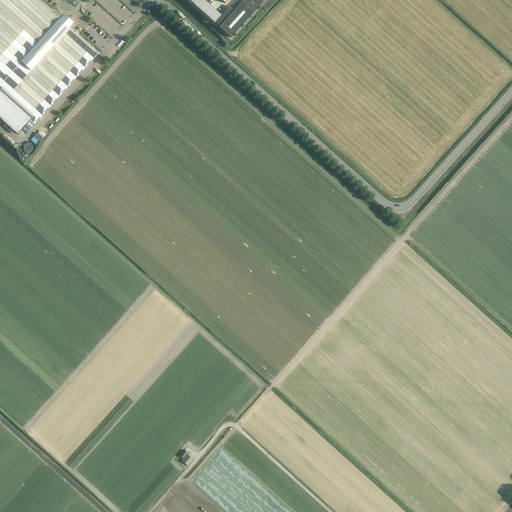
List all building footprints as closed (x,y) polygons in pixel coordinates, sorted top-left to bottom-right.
[(38,0),(0,0),(0,118),(17,134),(29,121),(34,126),(98,54),(69,27),(67,25),(68,24),(71,21),(68,19),(66,17),(64,20),(62,21),(60,19),(38,0)] [(221,15),(203,0),(188,0),(215,23),(215,22),(221,15)] [(231,38),(264,1),(263,0),(243,0),(234,10),(230,7),(215,22),(220,26),(219,27),(231,38)] [(67,25),(69,27),(71,26),(74,22),(69,18),(64,14),(61,17),(60,19),(62,21),(64,20),(66,17),(68,19),(71,21),(68,24),(67,25)] [(37,132),(31,140),(36,144),(43,137),(37,132)] [(186,457),(186,456),(188,453),(184,450),(179,455),(189,464),(192,461),(192,457),(186,457)]
